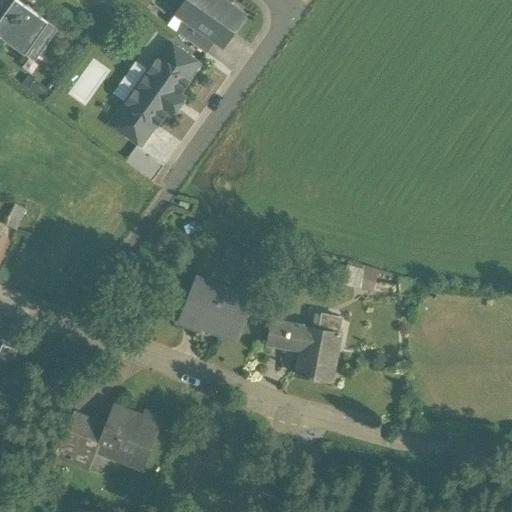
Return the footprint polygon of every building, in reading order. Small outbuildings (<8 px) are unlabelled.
[(248,11),(232,0),(181,0),(174,10),(185,18),(214,39),(223,45),(248,11)] [(39,16),(18,2),(0,27),(0,36),(11,45),(4,54),(21,66),(28,57),(37,64),(60,32),(53,27),(58,20),(44,10),(39,16)] [(214,39),(185,18),(177,29),(206,50),(214,39)] [(170,39),(160,54),(158,53),(125,100),(127,101),(155,121),(157,122),(168,107),(172,110),(184,93),(180,90),(190,76),(188,75),(199,60),(170,39)] [(155,121),(127,101),(112,121),(141,142),(155,121)] [(25,207),(15,202),(6,222),(16,227),(25,207)] [(252,295),(198,274),(180,318),(201,327),(203,323),(235,336),(252,295)] [(341,330),(273,317),(269,340),(290,344),(290,342),(302,345),(296,371),(307,373),(306,374),(312,375),(312,374),(331,378),(341,330)] [(18,347),(3,340),(0,346),(0,378),(3,380),(18,347)] [(145,416),(115,404),(107,423),(92,417),(83,441),(142,465),(162,414),(148,408),(145,416)] [(92,417),(74,410),(55,450),(70,456),(77,439),(83,441),(92,417)] [(315,449),(303,456),(307,465),(320,458),(315,449)]
